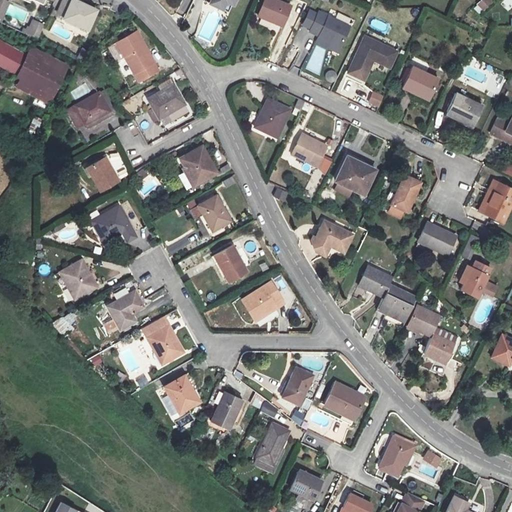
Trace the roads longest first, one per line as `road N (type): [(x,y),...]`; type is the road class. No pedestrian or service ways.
road 1 (residential): [(199,78),(266,73),(459,167),(444,200)]
road 2 (residential): [(220,115),(290,257),(340,333)]
road 3 (residential): [(340,333),(305,343),(208,343),(163,270),(146,268)]
road 4 (residential): [(392,391),(430,429),(511,471)]
